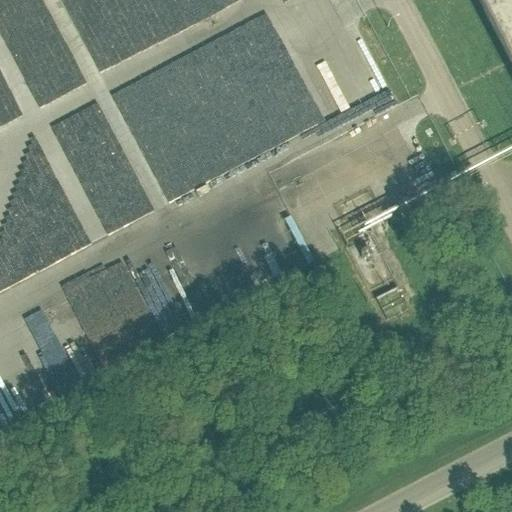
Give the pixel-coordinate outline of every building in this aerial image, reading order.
[(204,0),(212,21),(270,0),(204,0)] [(511,0),(483,0),(511,55),(511,0)] [(148,48),(192,30),(189,23),(147,40),(144,34),(137,37),(139,42),(130,45),(122,26),(99,35),(105,50),(89,56),(100,85),(154,63),(148,48)] [(300,122),(313,116),(300,90),(287,96),(300,122)] [(14,130),(5,134),(0,122),(0,161),(33,147),(28,135),(18,140),(14,130)]
